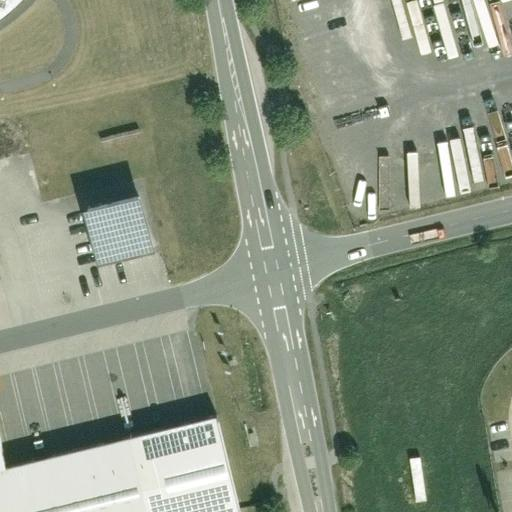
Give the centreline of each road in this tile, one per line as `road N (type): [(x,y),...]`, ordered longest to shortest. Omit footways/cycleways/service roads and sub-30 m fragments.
road 1 (secondary): [(273,273),(220,0)]
road 2 (residential): [(0,322),(273,273)]
road 3 (secondary): [(273,273),(511,214)]
road 4 (secondary): [(319,511),(273,273)]
